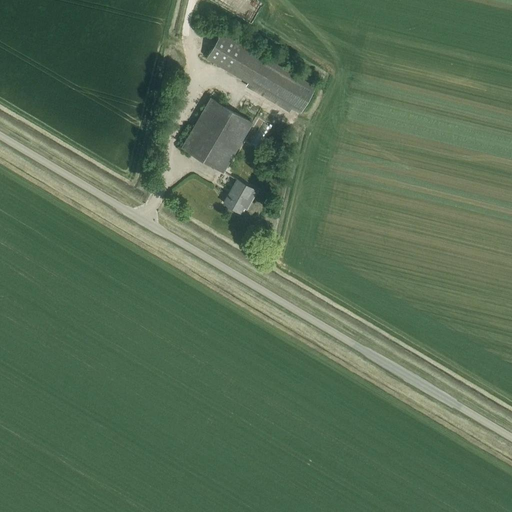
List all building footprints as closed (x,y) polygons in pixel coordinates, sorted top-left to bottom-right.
[(247,10),(252,1),(249,0),(232,0),(232,2),(247,10)] [(206,58),(248,82),(264,56),(221,32),(206,58)] [(264,56),(248,82),(300,113),(315,87),(264,56)] [(226,78),(216,93),(241,109),(247,101),(237,95),(241,88),(226,78)] [(223,171),(252,123),(210,98),(182,147),(223,171)] [(249,195),(253,189),(237,179),(223,203),(240,212),(243,206),(247,208),(253,197),(249,195)]
